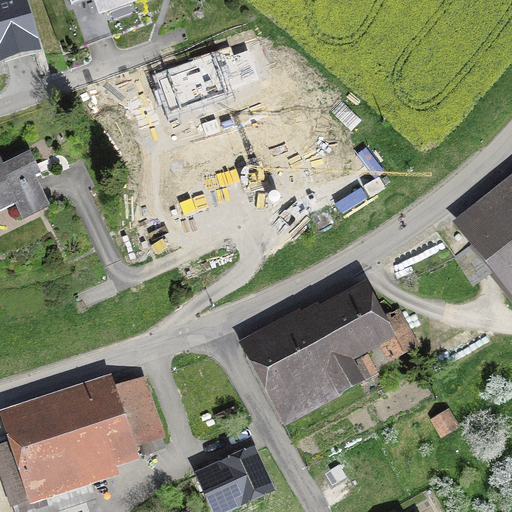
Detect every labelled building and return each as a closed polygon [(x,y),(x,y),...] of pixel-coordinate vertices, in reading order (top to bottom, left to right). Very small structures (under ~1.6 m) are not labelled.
[(95,0),(99,12),(131,0),(67,0),(69,5),(84,0),(95,0)] [(0,55),(1,58),(33,49),(20,1),(0,6),(0,55)] [(218,52),(151,74),(166,118),(233,96),(218,52)] [(20,218),(47,206),(33,178),(39,176),(28,155),(2,168),(0,164),(0,202),(10,198),(20,218)] [(511,294),(511,192),(463,233),(511,294)] [(349,365),(346,360),(379,342),(390,337),(381,320),(365,290),(243,355),(280,425),(358,384),(359,386),(376,378),(364,357),(349,365)] [(395,312),(381,320),(390,337),(379,342),(389,361),(414,348),(395,312)] [(141,382),(6,426),(31,502),(122,473),(116,454),(160,440),(141,382)] [(441,435),(454,428),(446,415),(433,422),(441,435)] [(224,511),(267,493),(250,454),(198,478),(213,511),(224,511)]
